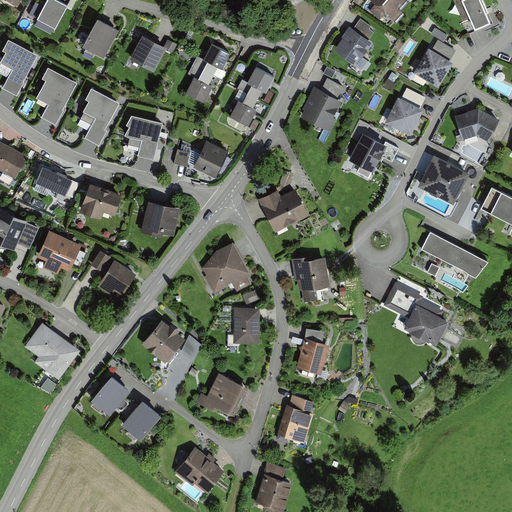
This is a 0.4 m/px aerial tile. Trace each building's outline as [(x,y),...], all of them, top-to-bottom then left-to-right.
[(69,3),(63,0),(46,0),(37,17),(56,26),(67,5),(69,3)] [(67,5),(72,8),(76,0),(69,0),(69,3),(67,5)] [(368,0),(375,6),(370,11),(381,22),(386,17),(392,23),(401,15),(397,10),(407,0),(368,0)] [(453,0),(463,21),(470,18),(474,28),(491,21),(481,0),(453,0)] [(120,27),(98,15),(83,44),(104,56),(120,27)] [(374,33),(369,29),(371,26),(361,19),(353,30),(369,41),(374,33)] [(368,61),(363,58),(373,44),(369,41),(353,30),(349,27),(342,37),(343,38),(334,51),(346,60),(354,65),(362,70),(368,61)] [(435,28),(431,34),(444,42),(448,36),(435,28)] [(165,49),(167,45),(165,44),(143,33),(130,57),(155,70),(165,49)] [(6,50),(0,61),(13,68),(3,87),(16,94),(38,52),(9,37),(3,48),(6,50)] [(167,45),(165,49),(173,53),(178,43),(168,38),(165,44),(167,45)] [(456,51),(438,40),(432,50),(450,62),(456,51)] [(198,55),(193,64),(214,75),(219,66),(222,68),(230,53),(212,44),(205,58),(198,55)] [(414,73),(438,88),(454,64),(450,62),(432,50),(429,49),(414,73)] [(205,101),(213,86),(209,84),(214,75),(193,64),(188,73),(195,76),(187,92),(205,101)] [(46,78),(36,97),(49,103),(42,116),(56,124),(64,109),(63,108),(77,80),(48,65),(42,76),(46,78)] [(257,98),(262,89),(266,91),(275,75),(257,65),(248,82),(245,80),(240,89),(257,98)] [(327,67),(324,74),(332,78),(336,71),(327,67)] [(322,88),(337,96),(343,85),(328,77),(322,88)] [(333,116),(342,99),(337,96),(322,88),(314,85),(303,108),(305,109),(301,115),(331,130),(337,118),(333,116)] [(120,100),(92,86),(86,97),(89,99),(83,110),(96,116),(85,137),(99,145),(107,130),(105,129),(120,100)] [(402,97),(421,106),(426,96),(407,87),(402,97)] [(257,109),(253,106),(257,98),(240,89),(235,98),(238,99),(230,115),(248,124),(257,109)] [(402,97),(398,95),(385,121),(411,134),(424,108),(421,106),(402,97)] [(479,109),(455,116),(462,141),(464,140),(476,136),(477,136),(488,142),(500,121),(479,109)] [(129,138),(142,141),(138,157),(154,161),(163,124),(132,116),(127,126),(130,128),(125,136),(129,138)] [(349,161),(361,167),(358,173),(369,179),(372,173),(374,174),(382,157),(393,162),(400,149),(386,142),(384,145),(363,134),(349,161)] [(25,153),(1,139),(0,139),(0,169),(15,177),(26,158),(25,153)] [(193,168),(215,179),(229,152),(207,141),(193,168)] [(175,164),(187,167),(191,153),(178,150),(175,164)] [(418,188),(454,206),(470,174),(434,156),(418,188)] [(42,167),(35,183),(65,197),(66,195),(73,181),(42,167)] [(80,184),(73,181),(66,195),(73,198),(80,184)] [(122,192),(90,182),(80,210),(102,218),(104,211),(115,215),(122,192)] [(511,195),(492,185),(481,206),(511,222),(511,195)] [(278,188),(259,197),(276,231),(310,214),(296,187),(281,194),(278,188)] [(155,200),(149,198),(141,230),(162,235),(163,232),(174,234),(181,206),(163,201),(155,200)] [(13,213),(1,208),(0,209),(0,243),(1,244),(14,249),(18,242),(27,222),(27,221),(28,220),(13,213)] [(40,227),(27,221),(27,222),(18,242),(30,248),(40,227)] [(489,259),(431,230),(422,248),(476,276),(489,259)] [(82,245),(49,231),(38,258),(46,262),(43,268),(58,275),(61,268),(70,272),(72,267),(80,250),(82,245)] [(227,283),(231,280),(237,291),(239,290),(251,283),(247,275),(251,272),(233,240),(217,249),(203,267),(207,274),(205,276),(214,293),(228,285),(227,283)] [(88,253),(80,250),(72,267),(81,271),(88,253)] [(101,251),(91,266),(103,273),(112,258),(101,251)] [(300,292),(303,291),(304,303),(318,300),(316,289),(330,287),(326,258),(308,261),(307,257),(292,259),(295,282),(298,281),(300,292)] [(115,260),(97,287),(112,296),(115,291),(122,296),(137,275),(115,260)] [(440,266),(432,262),(427,272),(435,276),(440,266)] [(424,295),(396,281),(384,304),(409,317),(404,327),(437,343),(449,318),(420,304),(424,295)] [(260,307),(234,306),(234,316),(234,332),(234,343),(260,343),(260,332),(260,315),(260,307)] [(185,336),(162,317),(142,343),(165,361),(185,336)] [(81,348),(43,321),(25,346),(39,356),(35,361),(59,378),(81,348)] [(306,329),(305,339),(323,344),(324,332),(306,329)] [(323,344),(305,339),(297,369),(322,375),(329,345),(323,344)] [(208,394),(202,392),(197,401),(218,411),(219,407),(235,415),(249,385),(219,371),(208,394)] [(131,388),(112,373),(91,398),(110,414),(131,388)] [(292,396),(289,406),(311,413),(314,402),(292,396)] [(161,412),(142,397),(122,423),(141,438),(161,412)] [(291,440),(304,444),(313,415),(310,414),(311,413),(289,406),(287,405),(277,440),(289,444),(291,440)] [(224,472),(195,448),(176,472),(193,486),(195,484),(207,493),(208,492),(213,485),(224,472)] [(267,460),(264,471),(283,477),(287,466),(267,460)] [(283,477),(264,471),(255,502),(284,510),(293,480),(283,477)]
